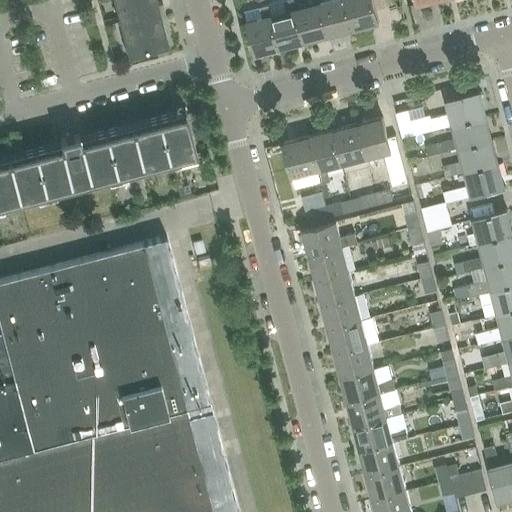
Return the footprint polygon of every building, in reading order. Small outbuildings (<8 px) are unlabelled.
[(112,0),(113,1),(118,19),(123,38),(128,57),(168,46),(163,27),(160,14),(164,13),(163,8),(161,2),(157,3),(156,1),(156,0),(112,0)] [(305,41),(296,7),(294,0),(283,0),(286,9),(272,13),(280,47),(305,41)] [(305,41),(329,35),(320,0),(296,7),(305,41)] [(329,35),(354,28),(346,0),(321,0),(320,0),(329,35)] [(346,0),(354,28),(379,22),(373,0),(346,0)] [(280,47),(272,13),(269,3),(259,6),(261,16),(246,20),(255,54),(280,47)] [(453,123),(486,115),(486,114),(484,115),(479,93),(480,92),(480,90),(447,99),(447,101),(448,101),(451,113),(431,118),(430,115),(411,120),(408,109),(396,112),(403,136),(453,123)] [(0,203),(196,153),(185,112),(80,140),(78,134),(66,137),(59,139),(60,145),(0,160),(0,203)] [(439,152),(492,139),(492,138),(491,138),(485,116),(486,116),(486,115),(453,123),(453,124),(454,124),(457,137),(437,143),(439,152)] [(357,123),(366,157),(391,150),(383,116),(357,123)] [(341,163),(366,157),(357,123),(332,129),(341,163)] [(332,129),(308,135),(317,169),(321,183),(330,180),(327,167),(341,163),(332,129)] [(292,176),(317,169),(308,135),(283,142),(292,176)] [(445,176),(499,162),(498,161),(497,162),(491,140),(493,139),(492,139),(439,152),(439,153),(461,148),(464,161),(443,166),(445,176)] [(472,196),(472,195),(505,186),(505,185),(503,185),(497,163),(499,163),(499,162),(445,176),(445,177),(466,171),(466,172),(467,171),(470,184),(443,192),(445,201),(446,201),(446,203),(472,196)] [(378,204),(392,200),(389,188),(375,192),(378,204)] [(363,208),(378,204),(375,192),(360,196),(363,208)] [(329,217),(344,213),(341,201),(326,205),(329,217)] [(446,201),(445,201),(422,207),(425,219),(449,212),(446,203),(446,201)] [(315,220),(329,217),(326,205),(312,209),(315,220)] [(478,232),(467,235),(470,244),(480,242),(511,232),(506,211),(507,211),(506,209),(473,218),(474,219),(475,219),(478,232)] [(408,229),(420,226),(416,212),(405,215),(408,229)] [(428,230),(436,228),(452,224),(449,212),(425,219),(428,230)] [(354,231),(340,235),(336,220),(302,229),(308,254),(342,245),(356,241),(354,231)] [(412,244),(423,241),(424,241),(420,226),(408,229),(412,244)] [(484,256),(461,261),(463,271),(486,266),(487,266),(487,265),(511,258),(511,234),(511,233),(511,232),(480,242),(481,242),(484,256)] [(0,511),(238,511),(166,236),(0,278),(0,511)] [(192,242),(196,253),(205,251),(202,239),(192,242)] [(315,278),(349,269),(342,245),(308,254),(315,278)] [(209,256),(197,259),(199,268),(211,265),(209,256)] [(490,278),(467,285),(470,296),(482,293),(481,292),(511,283),(511,258),(487,265),(487,266),(490,278)] [(421,278),(432,275),(428,261),(417,263),(421,278)] [(321,303),(355,294),(349,269),(315,278),(321,303)] [(425,292),(436,289),(432,275),(421,278),(425,292)] [(511,283),(481,292),(482,293),(487,315),(498,313),(511,308),(511,283)] [(327,327),(362,318),(355,294),(321,303),(327,327)] [(502,326),(476,333),(478,344),(504,337),(511,334),(511,308),(498,313),(498,314),(499,313),(502,326)] [(433,326),(445,323),(441,309),(430,312),(433,326)] [(334,351),(368,343),(362,318),(327,327),(334,351)] [(437,341),(449,338),(445,323),(433,326),(437,341)] [(508,349),(481,356),(484,368),(511,361),(511,360),(511,359),(511,334),(504,337),(505,337),(508,349)] [(340,376),(374,367),(368,343),(334,351),(340,376)] [(446,375),(457,372),(454,358),(442,361),(446,375)] [(511,363),(511,374),(492,380),(494,390),(511,385),(511,359),(511,360),(511,361),(511,363)] [(393,378),(378,382),(374,367),(340,376),(347,400),(381,391),(395,387),(393,378)] [(450,391),(461,388),(457,372),(446,375),(450,391)] [(399,402),(385,405),(381,391),(347,400),(353,424),(387,416),(402,412),(399,402)] [(511,399),(500,403),(503,413),(511,410),(511,399)] [(458,424),(470,421),(466,407),(455,410),(458,424)] [(353,424),(359,449),(394,440),(394,441),(407,437),(405,428),(391,431),(387,416),(353,424)] [(462,439),(474,436),(470,421),(458,424),(462,439)] [(400,464),(394,441),(394,440),(359,449),(366,473),(400,464)] [(511,496),(511,460),(511,461),(511,462),(500,465),(494,444),(484,447),(489,467),(497,500),(511,496)] [(450,477),(449,475),(446,463),(435,466),(438,480),(450,477)] [(372,498),(406,489),(400,464),(366,473),(372,498)] [(476,491),(486,488),(481,467),(471,469),(476,491)] [(465,493),(476,491),(471,469),(460,472),(465,493)] [(455,496),(465,493),(460,472),(449,475),(450,477),(454,493),(455,496)] [(442,495),(454,493),(450,477),(438,480),(442,495)] [(412,511),(406,489),(372,498),(376,511),(412,511)]
